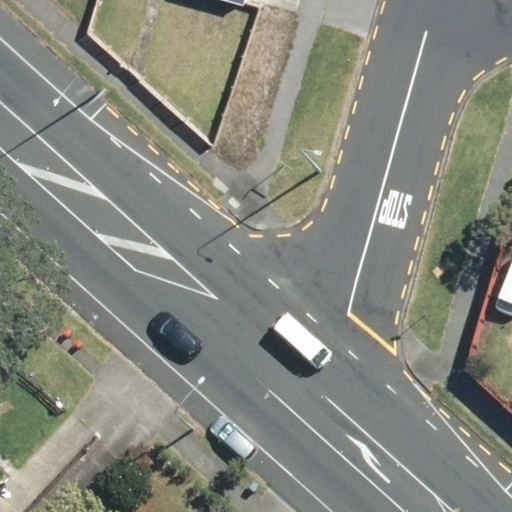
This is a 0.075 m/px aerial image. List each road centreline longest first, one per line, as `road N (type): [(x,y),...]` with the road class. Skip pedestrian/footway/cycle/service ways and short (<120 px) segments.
road 1 (primary): [(323,407),(0,114)]
road 2 (residential): [(323,407),(435,0)]
road 3 (primary): [(437,511),(323,407)]
